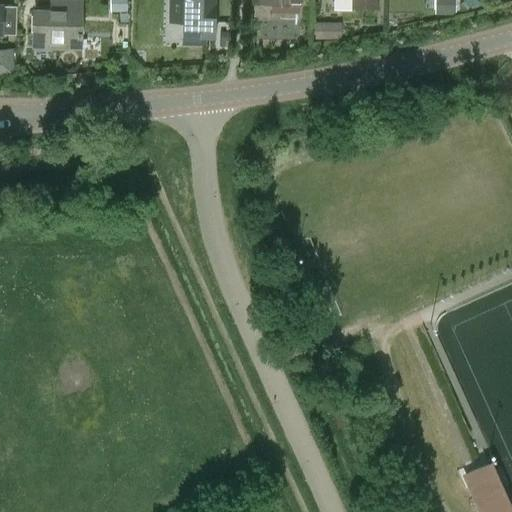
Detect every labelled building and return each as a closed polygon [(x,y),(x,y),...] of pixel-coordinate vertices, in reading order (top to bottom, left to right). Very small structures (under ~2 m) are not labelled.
[(169,0),(169,19),(185,19),(185,38),(215,39),(215,0),(169,0)] [(352,0),(352,9),(375,10),(375,0),(352,0)] [(434,0),(435,14),(456,14),(456,0),(434,0)] [(36,12),(36,48),(79,49),(80,3),(60,2),(60,12),(36,12)] [(0,35),(15,36),(16,7),(0,6),(0,35)] [(12,49),(0,48),(0,77),(12,78),(12,49)] [(511,511),(511,510),(488,457),(460,470),(478,511),(511,511)]
